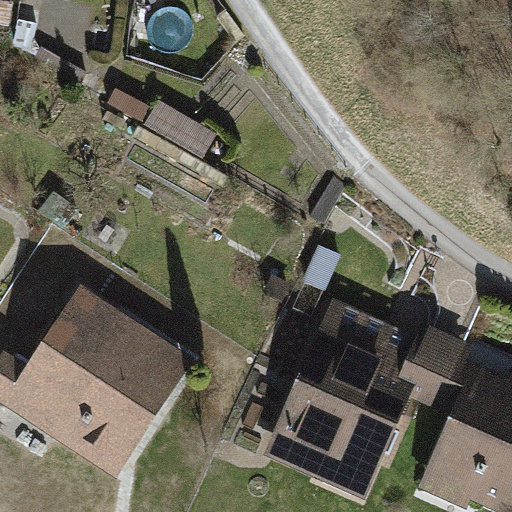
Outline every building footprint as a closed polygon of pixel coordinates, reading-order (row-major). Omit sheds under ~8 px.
[(13,3),(0,1),(0,23),(10,25),(13,3)] [(41,45),(33,59),(82,86),(90,72),(41,45)] [(158,102),(146,125),(206,157),(219,134),(158,102)] [(344,184),(333,177),(311,217),(322,223),(344,184)] [(341,256),(319,247),(305,282),(326,290),(341,256)] [(128,474),(199,361),(143,326),(79,286),(8,399),(128,474)] [(368,499),(414,397),(394,388),(417,336),(405,331),(336,300),(267,455),(368,499)] [(423,323),(417,336),(394,388),(414,397),(438,407),(460,356),(467,342),(423,323)] [(511,511),(511,376),(511,378),(460,356),(438,407),(453,414),(420,489),(468,511),(473,500),(500,511),(511,511)]
